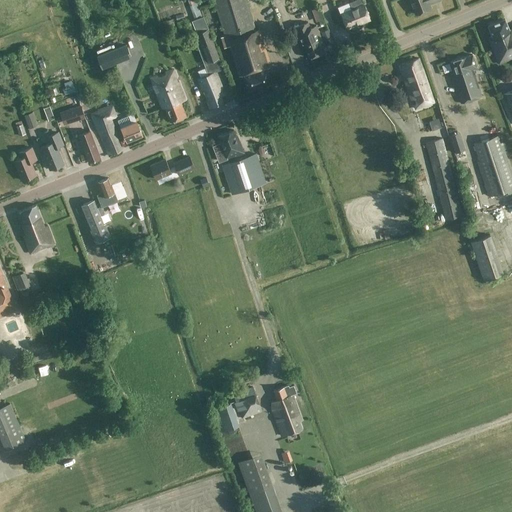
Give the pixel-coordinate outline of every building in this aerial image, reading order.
[(228,35),(230,40),(229,41),(245,92),(266,85),(263,77),(269,75),(256,31),(254,31),(253,28),(254,27),(246,0),(213,0),(225,36),(228,35)] [(348,2),(337,7),(340,15),(341,14),(347,28),(350,26),(351,29),(354,29),(358,28),(360,25),(359,23),(369,18),(364,5),(362,6),(360,0),(356,0),(348,3),(348,2)] [(438,0),(410,0),(417,15),(431,9),(429,4),(438,0)] [(218,58),(208,29),(203,16),(191,21),(196,33),(207,62),(218,58)] [(101,19),(97,23),(113,39),(117,36),(101,19)] [(488,37),(499,64),(511,58),(511,28),(509,30),(504,19),(488,26),(492,36),(488,37)] [(301,46),(304,45),(314,41),(312,35),(318,32),(316,25),(310,28),(307,22),(294,27),(301,46)] [(320,46),(323,44),(318,32),(312,35),(314,41),(304,45),(309,58),(323,52),(320,46)] [(97,56),(102,68),(131,57),(126,45),(97,56)] [(451,73),(461,103),(481,97),(472,69),(476,67),(472,55),(465,57),(450,62),(453,72),(451,73)] [(399,65),(407,88),(427,81),(423,70),(419,58),(399,65)] [(156,76),(150,78),(162,109),(165,108),(170,122),(186,116),(180,102),(185,100),(174,69),(166,72),(166,75),(158,78),(156,76)] [(209,108),(223,103),(220,97),(224,95),(215,72),(207,75),(204,69),(197,71),(200,78),(198,79),(207,101),(206,101),(209,108)] [(511,90),(511,83),(504,84),(503,76),(495,77),(496,91),(511,90)] [(427,81),(407,88),(411,99),(415,98),(417,104),(412,105),(414,111),(434,104),(427,81)] [(61,95),(72,91),(70,83),(58,87),(61,95)] [(511,90),(503,94),(511,115),(511,90)] [(121,150),(116,139),(108,118),(115,115),(112,105),(90,113),(93,121),(104,144),(108,155),(121,150)] [(45,106),(39,108),(45,120),(51,118),(45,106)] [(73,108),(60,113),(63,123),(84,116),(80,106),(73,108)] [(37,125),(33,112),(24,115),(29,128),(37,125)] [(121,127),(120,127),(126,142),(142,135),(136,121),(133,114),(117,120),(121,127)] [(436,126),(433,116),(416,122),(419,132),(436,126)] [(23,125),(16,127),(20,136),(26,134),(23,125)] [(215,145),(213,146),(219,163),(221,162),(242,154),(240,147),(233,130),(218,136),(220,143),(215,145)] [(100,158),(89,131),(79,135),(89,162),(100,158)] [(58,132),(51,135),(45,137),(48,144),(40,147),(50,169),(63,163),(57,147),(63,145),(58,132)] [(449,136),(455,153),(465,150),(460,132),(449,136)] [(495,135),(473,142),(479,161),(477,161),(489,196),(511,188),(511,174),(499,136),(495,137),(495,135)] [(426,142),(435,180),(445,219),(461,215),(452,176),(442,138),(426,142)] [(21,158),(14,161),(22,180),(36,175),(30,162),(36,159),(31,148),(19,153),(21,158)] [(256,154),(222,165),(231,194),(265,183),(256,154)] [(189,156),(173,163),(178,175),(195,168),(189,156)] [(171,173),(165,159),(150,166),(156,179),(171,173)] [(118,201),(111,185),(111,186),(108,178),(98,182),(101,191),(102,193),(97,195),(101,207),(107,205),(118,201)] [(110,236),(105,223),(103,223),(100,215),(94,200),(82,205),(91,228),(90,229),(96,242),(110,236)] [(55,244),(47,225),(44,226),(36,204),(17,211),(26,234),(24,235),(31,253),(55,244)] [(489,235),(471,241),(484,279),(502,273),(489,235)] [(134,241),(136,248),(144,245),(141,238),(134,241)] [(0,317),(17,310),(2,275),(4,275),(0,266),(0,317)] [(14,295),(26,291),(19,273),(7,277),(14,295)] [(274,407),(271,408),(282,436),(301,429),(298,421),(301,420),(292,394),(296,393),(293,385),(289,386),(288,385),(273,390),(276,400),(272,402),(274,407)] [(253,387),(233,394),(241,418),(262,411),(253,387)] [(105,392),(96,396),(100,405),(109,400),(105,392)] [(0,407),(0,438),(5,450),(26,441),(20,427),(10,403),(0,407)] [(230,403),(212,409),(220,432),(238,426),(230,403)] [(269,476),(246,484),(249,491),(271,483),(269,476)]
